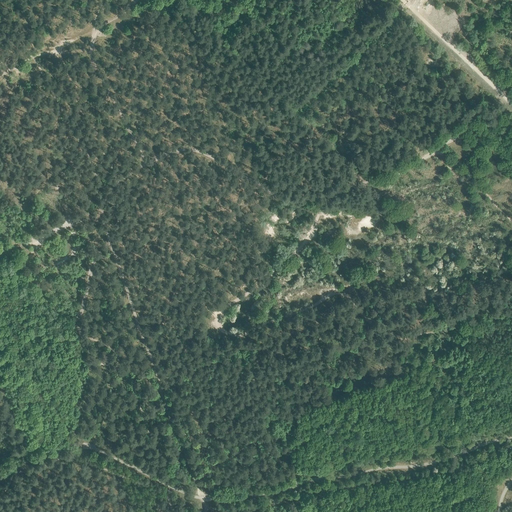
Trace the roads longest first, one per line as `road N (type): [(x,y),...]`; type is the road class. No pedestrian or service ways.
road 1 (track): [(206,511),(161,394),(155,351),(102,221),(113,180),(150,164),(91,49),(93,34),(136,0)]
road 2 (track): [(0,344),(64,336),(104,343),(161,394)]
